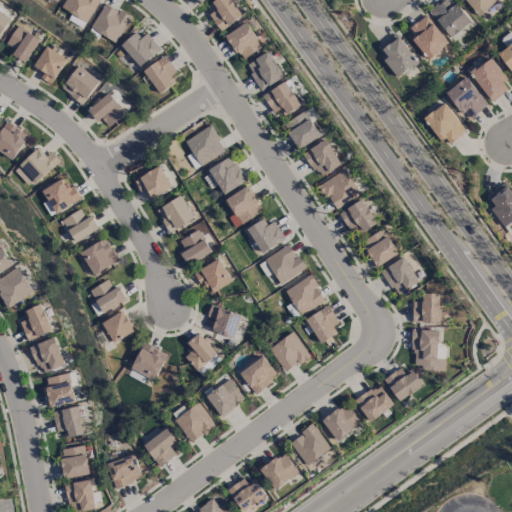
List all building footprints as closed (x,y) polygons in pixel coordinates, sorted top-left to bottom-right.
[(87,21),(98,0),(64,0),(60,7),(87,21)] [(221,29),(242,16),(231,0),(213,0),(205,5),(221,29)] [(469,23),(453,0),(440,0),(429,8),(448,37),(469,23)] [(465,0),(478,15),(497,0),(465,0)] [(89,26),(114,43),(130,18),(106,2),(89,26)] [(0,35),(11,17),(0,10),(0,35)] [(428,58),(448,43),(426,14),(405,30),(428,58)] [(226,33),(238,59),(261,48),(249,22),(226,33)] [(12,54),(26,62),(40,38),(17,25),(6,43),(15,49),(12,54)] [(140,38),(134,32),(120,45),(140,67),(160,48),(145,33),(140,38)] [(376,46),(395,77),(417,64),(398,33),(376,46)] [(511,42),(499,50),(511,72),(511,42)] [(67,57),(45,45),(33,67),(43,73),(40,78),(52,84),(67,57)] [(283,77),(269,50),(246,63),(260,90),(283,77)] [(176,71),(164,54),(142,70),(159,93),(175,82),(170,75),(176,71)] [(510,89),(491,58),(470,71),(489,101),(510,89)] [(61,88),(82,104),(100,79),(78,64),(61,88)] [(487,105),(466,76),(446,91),(466,120),(487,105)] [(283,116),(301,105),(285,80),(262,94),(273,112),(279,109),(283,116)] [(88,109),(97,122),(102,118),(108,126),(126,113),(111,92),(88,109)] [(465,132),(445,102),(424,116),(444,146),(465,132)] [(320,135),(312,121),(317,117),(311,106),(283,123),(298,148),(320,135)] [(0,151),(11,160),(28,135),(7,120),(0,129),(0,151)] [(225,150),(210,125),(184,140),(200,166),(225,150)] [(317,177),(340,165),(326,139),(303,152),(317,177)] [(44,157),(38,150),(19,164),(34,183),(48,172),(51,177),(63,168),(50,152),(44,157)] [(245,181),(231,155),(207,168),(222,194),(245,181)] [(135,178),(148,201),(172,187),(160,165),(135,178)] [(319,184),(334,209),(359,194),(343,169),(319,184)] [(66,176),(42,189),(55,213),(79,200),(66,176)] [(504,228),(511,221),(511,193),(503,182),(487,195),(494,205),(490,209),(504,228)] [(232,214),(227,217),(234,228),(261,210),(246,185),(223,199),(232,214)] [(194,218),(181,195),(156,210),(170,233),(194,218)] [(357,225),(362,232),(377,222),(361,198),(338,213),(350,230),(357,225)] [(91,215),(85,218),(81,209),(62,218),(73,241),(98,230),(91,215)] [(266,225),(262,218),(246,228),(262,253),(284,238),(273,220),(266,225)] [(398,254),(383,228),(361,241),(376,267),(398,254)] [(188,265),(211,252),(198,229),(179,240),(185,250),(180,253),(188,265)] [(118,260),(104,237),(80,252),(94,275),(118,260)] [(280,284),(304,268),(288,243),(263,258),(280,284)] [(0,272),(14,262),(0,244),(0,272)] [(417,284),(405,257),(381,268),(393,295),(417,284)] [(195,272),(208,295),(232,281),(219,258),(195,272)] [(0,296),(4,306),(32,294),(20,267),(0,276),(0,296)] [(285,288),(298,314),(324,301),(311,275),(285,288)] [(96,315),(126,299),(118,285),(113,288),(108,279),(88,290),(94,301),(89,304),(96,315)] [(438,322),(439,293),(422,293),(422,301),(411,301),(411,321),(438,322)] [(24,319),(20,321),(25,339),(50,332),(42,304),(22,310),(24,319)] [(206,316),(213,318),(210,329),(234,338),(241,314),(210,304),(206,316)] [(332,326),(338,322),(327,304),(305,319),(320,343),(336,332),(332,326)] [(102,321),(112,342),(133,332),(123,311),(102,321)] [(98,330),(105,344),(111,341),(104,327),(98,330)] [(438,330),(412,329),(410,368),(444,369),(445,343),(438,343),(438,330)] [(309,358),(295,332),(268,346),(282,372),(309,358)] [(187,343),(192,348),(183,356),(201,376),(221,358),(198,333),(187,343)] [(29,346),(40,374),(65,364),(53,336),(29,346)] [(142,382),(145,376),(154,380),(167,354),(143,342),(129,370),(124,367),(121,372),(142,382)] [(238,371),(252,393),(277,377),(263,355),(238,371)] [(411,370),(406,375),(399,366),(382,380),(399,401),(422,383),(411,370)] [(42,379),(50,407),(74,400),(67,372),(42,379)] [(220,417),(244,400),(229,378),(205,395),(220,417)] [(393,406),(380,384),(354,398),(367,421),(393,406)] [(360,423),(345,402),(320,420),(336,441),(360,423)] [(174,418),(189,443),(214,428),(199,403),(174,418)] [(86,432),(77,405),(51,413),(57,432),(63,430),(65,438),(86,432)] [(289,439),(303,465),(330,450),(315,425),(289,439)] [(171,447),(177,443),(166,428),(142,444),(158,467),(176,454),(171,447)] [(89,474),(83,444),(58,450),(65,479),(89,474)] [(273,489),(298,474),(284,452),(259,467),(273,489)] [(141,479),(135,455),(107,462),(114,486),(141,479)] [(265,494),(251,474),(227,491),(243,511),(265,494)] [(65,483),(69,511),(95,508),(91,480),(65,483)] [(222,511),(212,499),(194,511),(222,511)]
